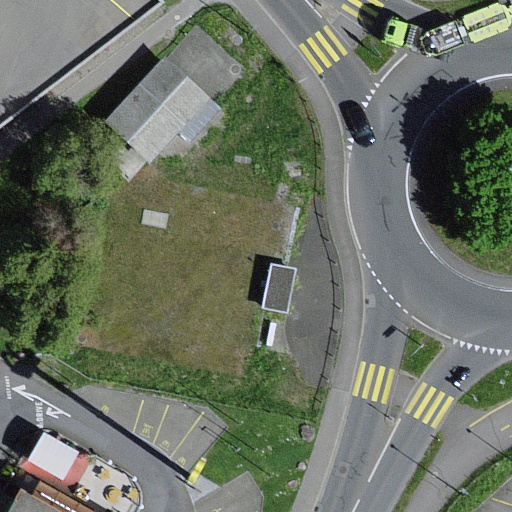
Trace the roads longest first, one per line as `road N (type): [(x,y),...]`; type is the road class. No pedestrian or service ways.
road 1 (tertiary): [(391,251),(381,445)]
road 2 (tertiary): [(291,0),(377,171)]
road 3 (tertiary): [(381,445),(500,327)]
road 4 (tertiary): [(470,55),(433,74),(404,103),(377,171)]
road 5 (tertiary): [(391,251),(436,302),(500,327)]
road 6 (tertiary): [(470,55),(349,0)]
